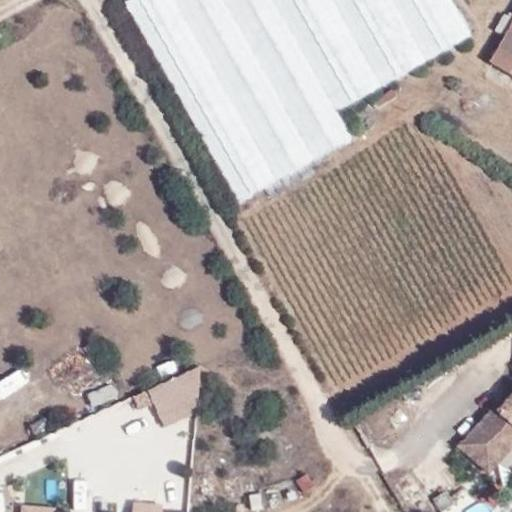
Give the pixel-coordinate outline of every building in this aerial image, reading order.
[(337,112),(471,34),(451,0),(132,0),(127,3),(240,201),(352,138),(337,112)] [(511,25),(489,65),(511,78),(511,25)] [(146,387),(165,426),(208,405),(189,366),(146,387)] [(87,389),(91,404),(118,397),(113,382),(87,389)] [(511,400),(459,445),(487,472),(511,444),(511,400)] [(87,508),(90,478),(74,477),(71,506),(87,508)] [(451,488),(433,496),(440,511),(441,511),(458,504),(451,488)] [(21,503),(20,511),(55,511),(55,503),(21,503)]
